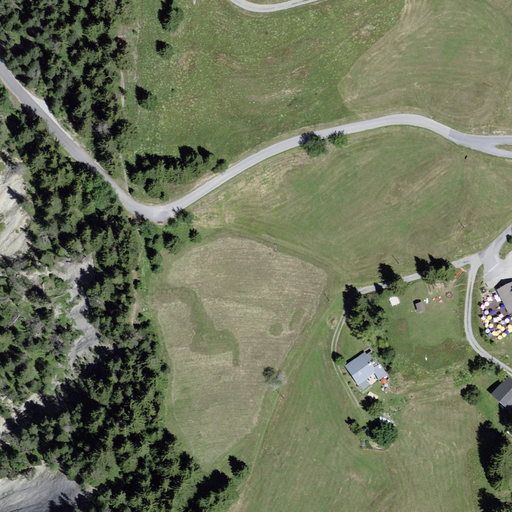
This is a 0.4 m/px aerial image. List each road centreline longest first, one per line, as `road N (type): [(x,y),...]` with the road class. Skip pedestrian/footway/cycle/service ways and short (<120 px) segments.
road 1 (unclassified): [(511,140),(398,119),(270,152),(171,210),(146,214),(127,210),(0,72)]
road 2 (track): [(236,494),(328,308),(479,256),(466,328),(477,351),(511,372)]
